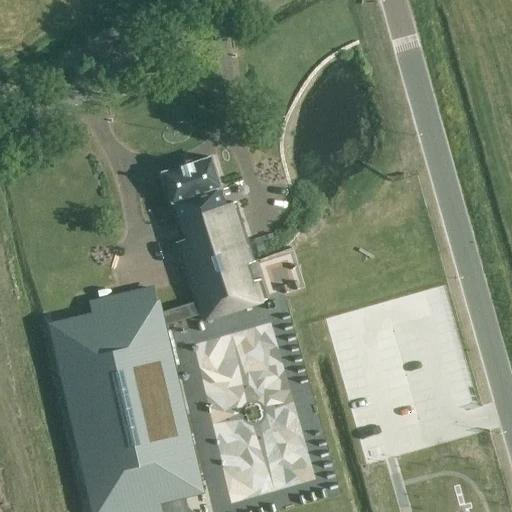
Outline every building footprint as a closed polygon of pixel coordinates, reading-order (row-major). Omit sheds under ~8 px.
[(199,315),(200,321),(266,300),(260,280),(253,281),(248,264),(254,262),(235,202),(225,205),(220,188),(221,188),(212,160),(212,159),(212,157),(163,173),(163,175),(164,175),(173,203),(185,239),(176,243),(194,302),(199,315)] [(364,223),(369,249),(383,246),(378,220),(364,223)] [(303,233),(307,245),(344,235),(340,223),(303,233)] [(94,316),(52,326),(96,511),(163,511),(159,492),(200,482),(163,325),(199,315),(194,302),(160,313),(154,289),(153,289),(158,310),(132,316),(127,296),(129,296),(128,295),(91,304),(94,316)] [(200,397),(271,377),(263,349),(280,345),(278,337),(255,344),(254,340),(189,358),(200,397)] [(250,388),(214,399),(223,433),(260,423),(250,388)] [(237,511),(338,511),(332,480),(235,502),(237,511)]
